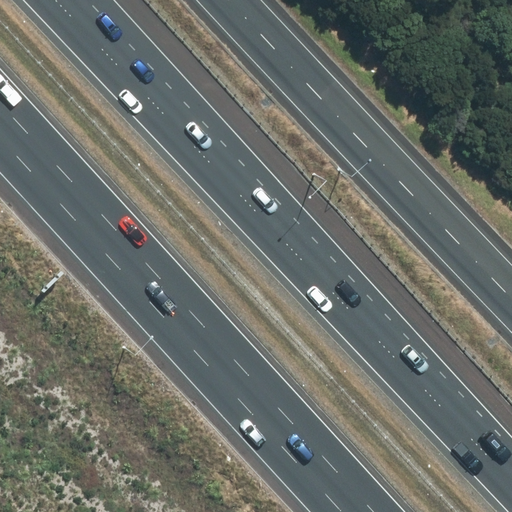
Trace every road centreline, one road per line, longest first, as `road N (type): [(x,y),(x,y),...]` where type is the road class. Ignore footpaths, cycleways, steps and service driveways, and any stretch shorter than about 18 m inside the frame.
road 1 (motorway): [(56,0),(511,476)]
road 2 (motorway): [(373,511),(0,105)]
